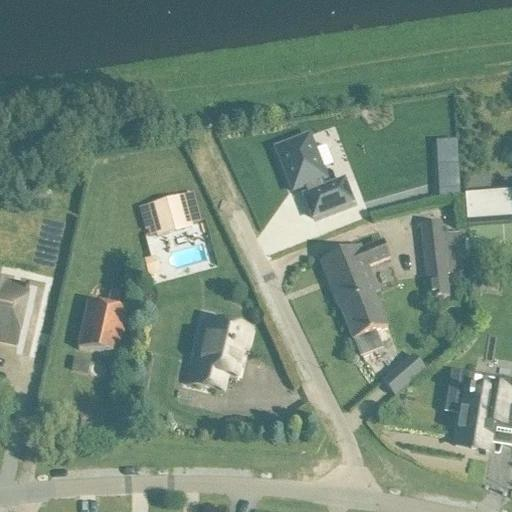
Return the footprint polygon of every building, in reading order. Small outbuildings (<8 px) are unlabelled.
[(309,137),(275,151),(292,194),(304,189),(307,196),(304,197),(312,220),(352,204),(344,182),(326,189),(323,182),(326,180),(309,137)] [(461,197),(458,156),(436,157),(439,198),(461,197)] [(50,206),(55,187),(36,182),(32,202),(50,206)] [(511,208),(511,195),(465,197),(467,223),(511,220),(511,208)] [(459,234),(443,236),(442,224),(421,226),(428,299),(449,298),(447,276),(464,274),(459,234)] [(385,242),(382,243),(362,251),(361,247),(320,263),(338,310),(340,309),(353,343),(354,342),(361,359),(382,350),(375,333),(388,328),(374,293),(378,292),(369,268),(391,260),(385,242)] [(0,342),(17,346),(30,292),(0,284),(0,342)] [(129,313),(88,304),(78,350),(118,359),(129,313)] [(251,333),(231,328),(208,323),(198,370),(191,369),(187,385),(223,393),(226,378),(237,381),(237,380),(237,379),(243,354),(246,355),(251,333)] [(383,384),(395,397),(425,371),(413,357),(383,384)] [(71,371),(88,375),(91,362),(74,358),(71,371)] [(475,376),(451,372),(444,414),(460,417),(456,441),(472,444),(471,450),(489,453),(494,423),(511,425),(511,409),(509,409),(511,396),(493,393),(492,399),(472,395),(475,376)]
